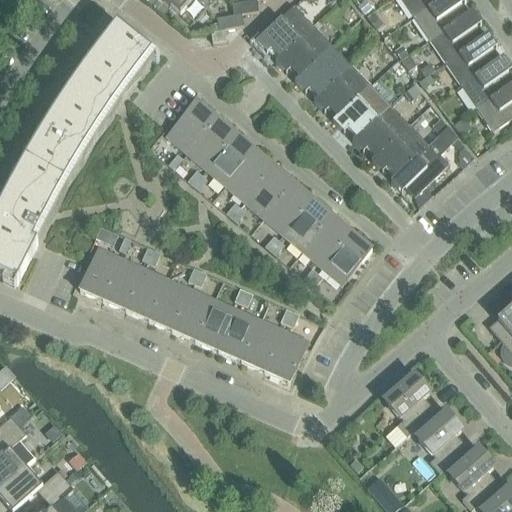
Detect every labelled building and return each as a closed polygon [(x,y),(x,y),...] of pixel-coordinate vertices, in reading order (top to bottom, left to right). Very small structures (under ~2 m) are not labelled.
[(194,0),(160,0),(181,18),(196,1),(194,0)] [(343,0),(324,0),(333,9),(344,0),(343,0)] [(399,0),(414,21),(444,0),(399,0)] [(444,0),(414,21),(429,44),(468,17),(462,7),(466,4),(463,0),(444,0)] [(232,6),(234,18),(242,17),(259,15),(257,3),(249,4),(232,6)] [(365,3),(358,9),(364,17),(372,11),(365,3)] [(271,54),(279,62),(313,29),(294,9),(256,46),(268,58),(271,54)] [(429,44),(445,66),(484,40),(477,30),(482,27),(473,14),(468,17),(429,44)] [(374,16),(367,21),(377,33),(383,27),(374,16)] [(242,17),(234,18),(217,21),(220,33),(244,29),(242,17)] [(291,74),(299,82),(333,49),(313,29),(279,62),(276,66),(287,77),(291,74)] [(26,164),(25,166),(13,188),(0,212),(0,281),(18,290),(39,249),(35,246),(41,233),(53,210),(67,185),(79,165),(93,143),(107,122),(122,100),(137,80),(153,59),(118,31),(101,52),(85,73),(69,95),(53,120),(40,141),(26,164)] [(228,45),(226,34),(212,35),(213,47),(228,45)] [(445,66),(461,89),(500,62),(493,53),(497,50),(488,37),(484,40),(445,66)] [(310,94),(318,102),(352,69),(333,49),(299,82),(295,86),(306,97),(310,94)] [(403,49),(395,55),(400,63),(408,57),(403,49)] [(461,89),(476,112),(511,87),(511,80),(509,76),(511,73),(511,71),(504,59),(500,62),(461,89)] [(413,63),(404,70),(408,75),(417,69),(413,63)] [(329,113),(337,122),(371,89),(352,69),(318,102),(314,105),(325,117),(329,113)] [(430,77),(419,85),(420,86),(424,91),(435,84),(430,77)] [(511,87),(476,112),(493,136),(511,122),(511,87)] [(348,133),(356,141),(390,108),(371,89),(337,122),(333,125),(345,137),(348,133)] [(414,89),(404,96),(410,105),(420,97),(414,89)] [(167,141),(187,158),(218,122),(217,121),(216,122),(211,118),(212,117),(198,105),(167,141)] [(367,153),(375,161),(410,128),(390,108),(356,141),(352,145),(364,157),(367,153)] [(464,121),(454,129),(461,138),(471,130),(464,121)] [(187,158),(207,174),(237,139),(236,138),(235,139),(230,134),(231,134),(218,122),(187,158)] [(439,122),(431,130),(438,137),(446,129),(439,122)] [(387,173),(395,181),(429,148),(410,128),(375,161),(372,165),(383,176),(387,173)] [(395,181),(391,185),(402,196),(406,192),(415,202),(419,213),(433,200),(426,192),(449,169),(440,159),(452,147),(457,142),(447,130),(429,148),(395,181)] [(207,174),(226,191),(256,155),(255,154),(254,155),(249,151),(250,150),(237,139),(207,174)] [(457,142),(452,147),(460,157),(465,152),(457,142)] [(460,163),(459,170),(462,174),(466,170),(475,163),(468,155),(465,152),(460,157),(460,163)] [(226,191),(245,207),(275,171),(274,170),(274,171),(269,167),(270,166),(256,155),(226,191)] [(178,158),(169,169),(174,174),(183,163),(178,158)] [(245,207),(264,223),(295,188),(294,187),(293,187),(288,183),(289,182),(275,171),(245,207)] [(188,185),(193,190),(202,179),(197,174),(188,185)] [(202,179),(193,190),(199,194),(208,183),(202,179)] [(264,223),(284,240),(314,204),(313,203),(312,204),(308,200),(308,199),(295,188),(264,223)] [(284,240),(303,256),(333,220),(332,219),(332,220),(327,216),(327,215),(314,204),(284,240)] [(226,218),(232,222),(241,212),(235,207),(226,218)] [(241,212),(232,222),(237,227),(246,216),(241,212)] [(303,256),(322,272),(353,237),(352,236),(351,237),(346,232),(347,232),(333,220),(303,256)] [(353,237),(322,272),(342,289),(373,254),(371,252),(370,253),(365,249),(366,248),(353,237)] [(265,251),(270,255),(280,244),(274,240),(265,251)] [(119,254),(126,257),(132,244),(125,241),(119,254)] [(280,244),(270,255),(276,260),(285,249),(280,244)] [(142,264),(149,267),(154,254),(148,251),(142,264)] [(103,305),(104,305),(123,262),(99,252),(80,295),(97,302),(98,301),(103,304),(103,305)] [(154,254),(149,267),(155,270),(161,257),(154,254)] [(126,315),(127,316),(146,273),(123,262),(104,305),(120,312),(121,311),(127,314),(126,315)] [(188,285),(195,288),(201,275),(194,272),(188,285)] [(303,283),(309,288),(318,277),(313,272),(303,283)] [(149,325),(150,326),(169,283),(146,273),(127,316),(143,323),(144,322),(150,324),(149,325)] [(201,275),(195,288),(201,290),(207,278),(201,275)] [(318,277),(309,288),(314,292),(324,282),(318,277)] [(172,336),(173,336),(192,293),(169,283),(150,326),(166,333),(167,332),(173,335),(172,336)] [(235,305),(241,308),(247,295),(241,292),(235,305)] [(195,346),(197,346),(216,304),(192,293),(173,336),(189,343),(190,342),(196,345),(195,346)] [(247,295),(241,308),(248,311),(253,298),(247,295)] [(219,356),(220,357),(239,314),(216,304),(197,346),(213,354),(213,353),(219,355),(219,356)] [(500,326),(491,333),(505,350),(503,352),(503,354),(502,356),(502,359),(503,361),(504,363),(505,365),(507,367),(509,368),(511,369),(511,312),(498,324),(500,326)] [(281,326),(287,329),(293,316),(287,313),(281,326)] [(242,366),(243,367),(262,324),(239,314),(220,357),(236,364),(236,363),(242,365),(242,366)] [(293,316),(287,329),(294,332),(300,319),(293,316)] [(265,377),(266,377),(285,334),(262,324),(243,367),(259,374),(259,373),(265,376),(265,377)] [(285,334),(266,377),(282,384),(282,383),(288,386),(288,387),(290,388),(309,345),(285,334)] [(398,430),(408,441),(436,416),(424,402),(429,397),(415,380),(386,405),(403,425),(398,430)] [(24,409),(11,420),(18,428),(31,417),(24,409)] [(418,442),(424,449),(435,462),(430,467),(440,478),(469,453),(456,438),(461,434),(447,417),(418,442)] [(0,445),(19,429),(18,428),(11,420),(0,430),(0,445)] [(0,451),(4,457),(0,460),(0,493),(27,470),(36,463),(20,444),(27,438),(19,429),(0,445),(0,451)] [(468,499),(462,503),(469,511),(475,511),(501,490),(488,475),(494,471),(479,454),(450,479),(468,499)] [(357,464),(351,469),(358,477),(364,472),(357,464)] [(17,511),(37,495),(44,503),(67,484),(59,475),(43,488),(27,470),(0,493),(0,500),(10,511),(17,511)] [(67,484),(44,503),(52,511),(53,511),(74,492),(67,484)] [(511,511),(511,491),(487,511),(511,511)] [(399,511),(388,499),(380,505),(386,511),(399,511)]
